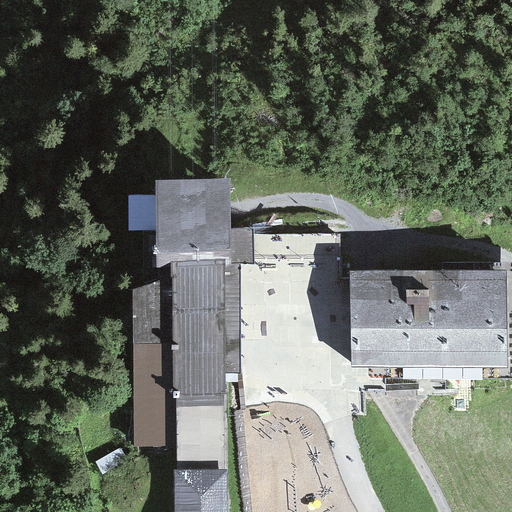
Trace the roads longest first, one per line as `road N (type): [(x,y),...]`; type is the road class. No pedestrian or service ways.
road 1 (track): [(230,208),(333,205),(394,233),(511,259)]
road 2 (track): [(445,511),(379,396)]
